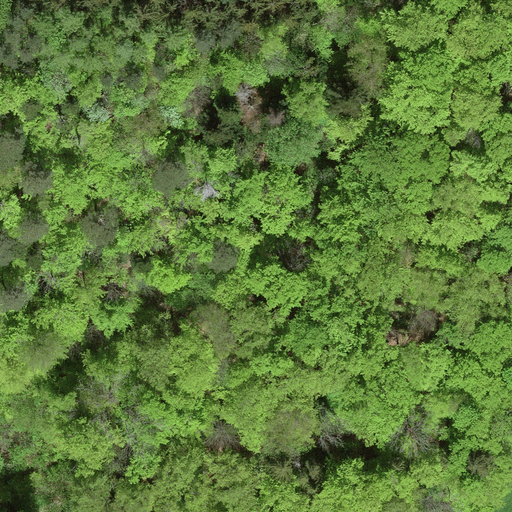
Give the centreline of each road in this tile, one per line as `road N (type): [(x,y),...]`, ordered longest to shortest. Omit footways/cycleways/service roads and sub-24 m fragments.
road 1 (track): [(0,387),(120,312),(263,249),(321,212),(335,173),(331,0)]
road 2 (track): [(511,415),(115,448),(0,475)]
